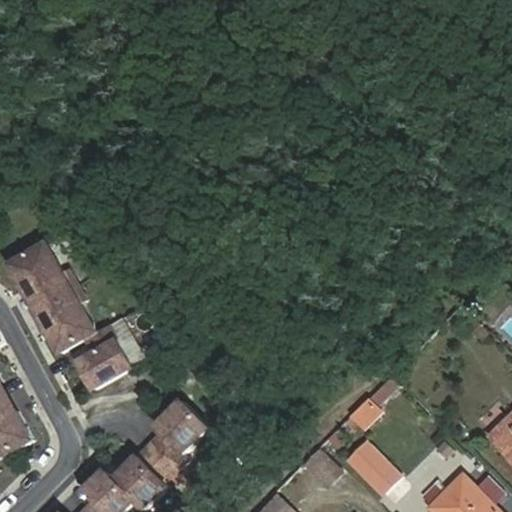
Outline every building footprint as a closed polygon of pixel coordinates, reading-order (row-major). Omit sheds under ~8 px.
[(137,367),(113,325),(102,332),(86,303),(91,300),(73,268),(68,271),(52,243),(15,263),(32,292),(42,287),(58,316),(48,322),(65,352),(90,338),(98,353),(83,361),(98,388),(137,367)] [(0,460),(37,442),(22,412),(12,416),(0,392),(0,384),(7,381),(0,367),(0,460)] [(404,387),(395,379),(376,397),(385,406),(404,387)] [(388,413),(374,400),(355,418),(369,432),(388,413)] [(215,429),(188,402),(162,428),(167,433),(120,481),(111,472),(92,491),(101,500),(88,511),(131,511),(141,502),(149,510),(173,487),(169,483),(194,459),(190,454),(215,429)] [(511,422),(496,438),(511,454),(511,422)] [(347,472),(327,451),(311,467),(332,487),(347,472)] [(435,510),(436,511),(502,511),(467,477),(435,510)] [(281,498),(268,511),(290,511),(293,510),(281,498)]
